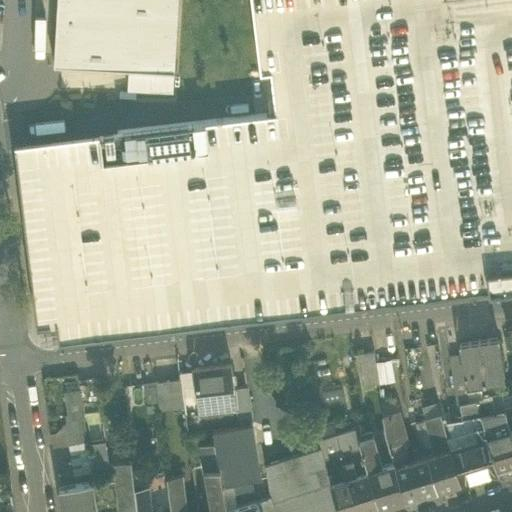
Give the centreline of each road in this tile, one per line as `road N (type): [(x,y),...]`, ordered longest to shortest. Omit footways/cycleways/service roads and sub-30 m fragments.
road 1 (residential): [(511,307),(15,368)]
road 2 (residential): [(15,368),(40,511)]
